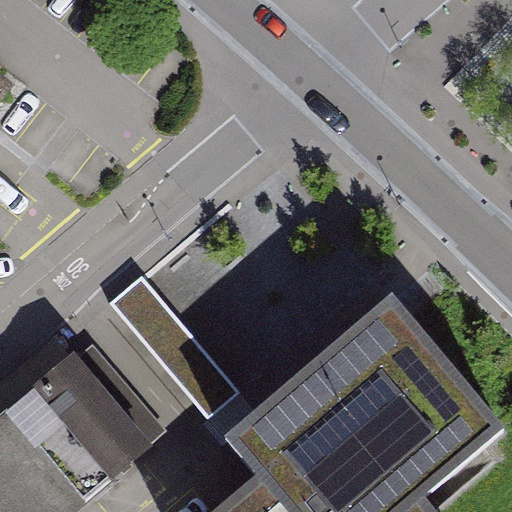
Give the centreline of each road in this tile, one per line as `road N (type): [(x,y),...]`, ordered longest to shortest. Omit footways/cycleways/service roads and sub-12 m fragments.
road 1 (residential): [(308,75),(0,346)]
road 2 (tertiary): [(308,75),(511,269)]
road 3 (residential): [(406,0),(308,75)]
